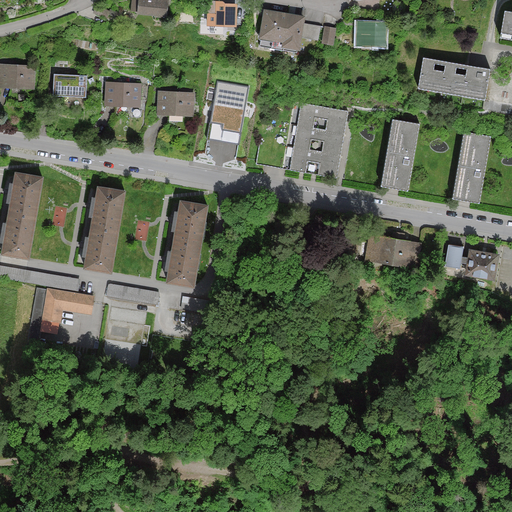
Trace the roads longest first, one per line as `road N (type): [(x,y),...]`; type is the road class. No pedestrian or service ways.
road 1 (residential): [(0,140),(511,228)]
road 2 (track): [(118,446),(306,488),(317,485),(318,473),(300,410)]
road 3 (track): [(0,463),(118,446)]
